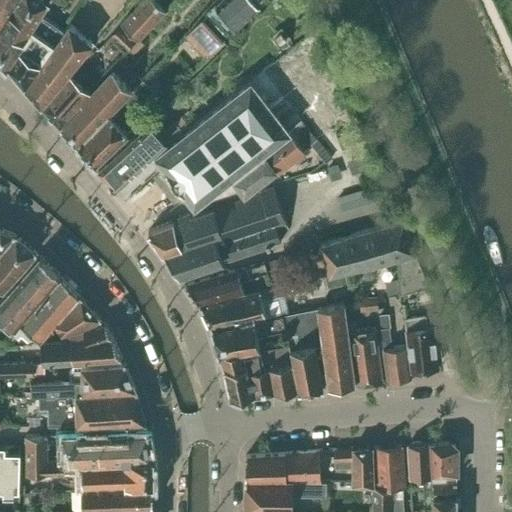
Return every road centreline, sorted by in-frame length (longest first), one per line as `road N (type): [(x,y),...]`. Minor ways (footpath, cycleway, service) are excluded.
road 1 (residential): [(222,425),(185,312),(116,213),(0,85)]
road 2 (residential): [(0,205),(71,258),(118,311),(166,434)]
road 3 (residential): [(222,425),(445,407),(474,414)]
